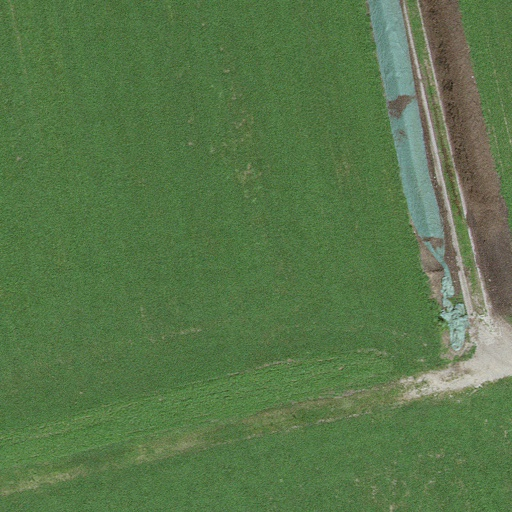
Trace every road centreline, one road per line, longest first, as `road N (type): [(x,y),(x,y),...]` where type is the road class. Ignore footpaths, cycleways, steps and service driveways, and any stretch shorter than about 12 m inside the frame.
road 1 (track): [(511,349),(0,465)]
road 2 (track): [(415,0),(496,353)]
